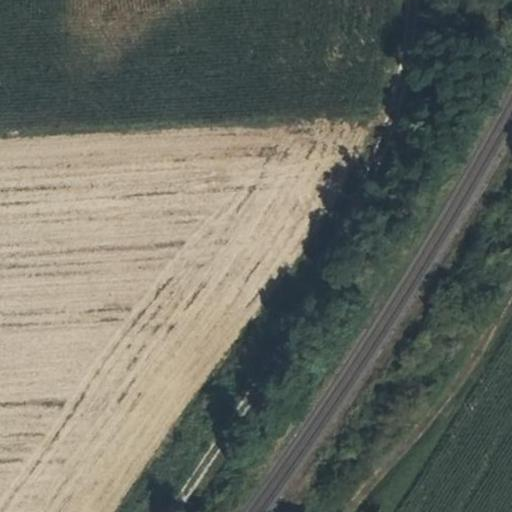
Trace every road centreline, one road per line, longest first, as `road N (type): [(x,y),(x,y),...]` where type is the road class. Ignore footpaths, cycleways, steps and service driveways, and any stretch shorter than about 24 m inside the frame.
road 1 (track): [(430,0),(430,18),(317,307),(250,382),(180,511)]
road 2 (track): [(511,271),(447,397),(359,511)]
